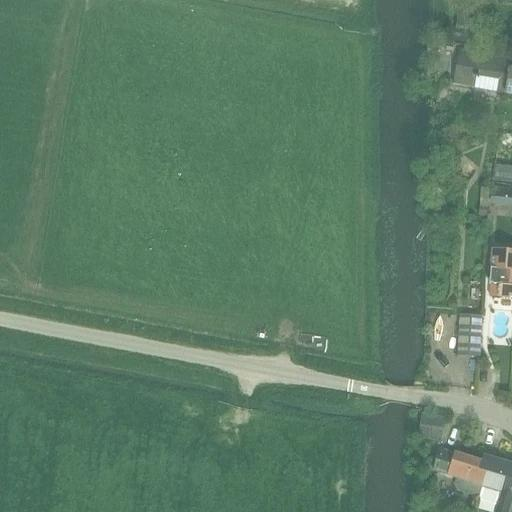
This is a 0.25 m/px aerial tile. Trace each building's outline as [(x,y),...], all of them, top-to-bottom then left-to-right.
[(457,20),(453,41),(472,44),(476,23),(457,20)] [(459,59),(454,87),(476,90),(497,94),(505,96),(511,96),(511,69),(509,70),(511,58),(460,49),(460,50),(459,59)] [(490,205),(501,206),(503,188),(492,187),(490,205)] [(491,274),(489,297),(511,299),(511,251),(493,249),(493,251),(491,274)] [(479,357),(482,318),(461,316),(458,355),(479,357)] [(441,436),(444,419),(422,415),(419,432),(441,436)] [(459,493),(478,499),(487,464),(476,461),(476,460),(440,449),(434,470),(449,475),(449,477),(458,480),(456,486),(459,493)] [(487,464),(478,499),(480,500),(480,501),(497,507),(495,511),(508,511),(511,502),(511,464),(484,456),(483,462),(476,460),(476,461),(487,464)]
